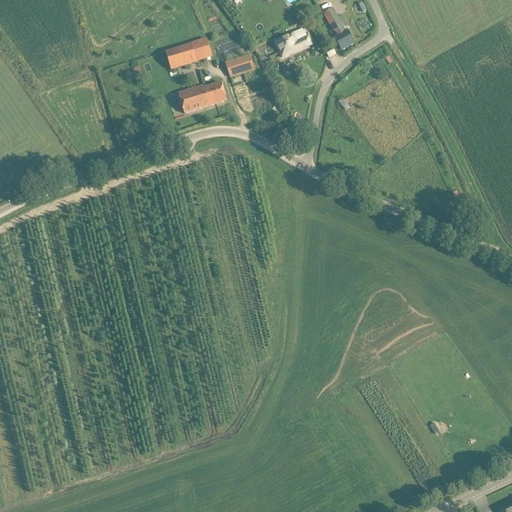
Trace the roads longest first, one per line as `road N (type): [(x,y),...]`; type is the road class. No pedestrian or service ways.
road 1 (unclassified): [(302,165),(252,137),(217,131),(0,212)]
road 2 (unclassified): [(511,262),(302,165)]
road 3 (unclassified): [(302,165),(329,78),(381,32),(371,0)]
